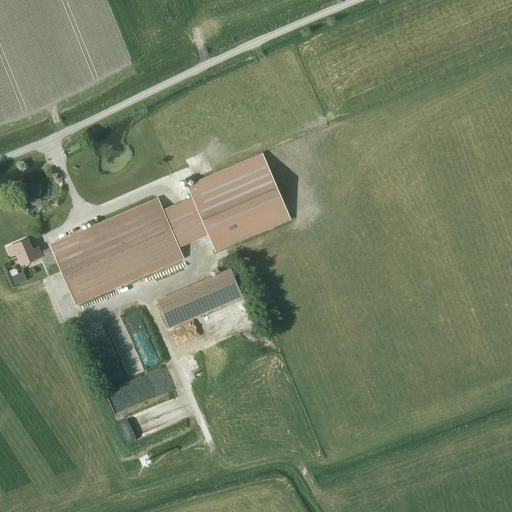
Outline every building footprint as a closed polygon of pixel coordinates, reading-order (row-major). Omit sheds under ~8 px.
[(289,217),(263,155),(188,187),(192,197),(163,210),(178,246),(207,233),(214,249),(289,217)] [(163,210),(158,200),(50,246),(51,247),(39,252),(37,247),(31,249),(27,238),(7,247),(11,256),(17,253),(21,264),(40,256),(45,266),(57,261),(75,303),(182,256),(178,246),(163,210)] [(15,285),(27,280),(23,271),(18,273),(16,268),(9,271),(11,276),(15,285)] [(242,296),(230,268),(156,300),(168,328),(242,296)] [(126,385),(107,392),(115,413),(139,404),(134,390),(129,392),(126,385)]
